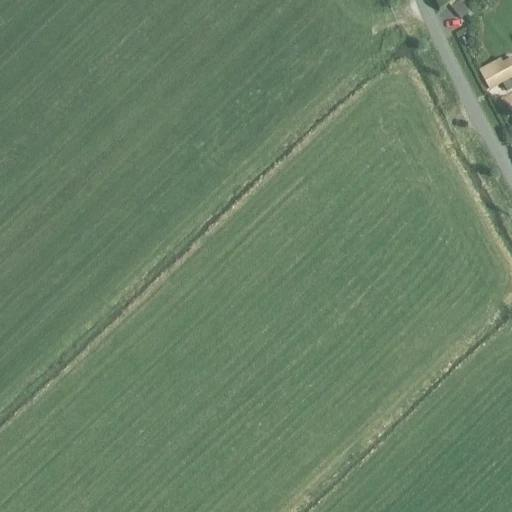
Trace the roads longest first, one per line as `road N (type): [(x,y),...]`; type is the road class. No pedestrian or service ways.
road 1 (track): [(314,302),(386,193),(432,144),(477,114)]
road 2 (unclassified): [(511,180),(422,0)]
